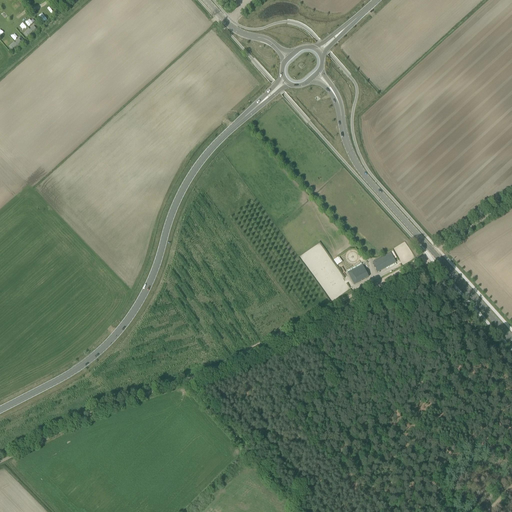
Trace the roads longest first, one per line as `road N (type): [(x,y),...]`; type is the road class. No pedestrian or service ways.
road 1 (secondary): [(0,409),(80,366),(129,318),(155,270),(181,190),(210,149),(262,101)]
road 2 (tertiary): [(511,338),(357,166),(332,91)]
road 3 (track): [(189,378),(432,252)]
road 4 (track): [(189,378),(89,413),(0,461)]
road 5 (track): [(305,511),(189,378)]
